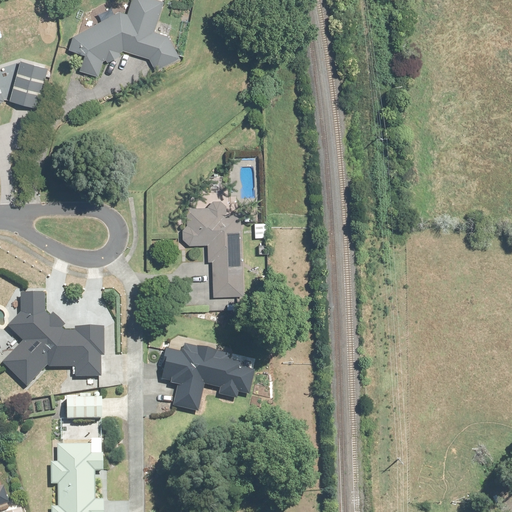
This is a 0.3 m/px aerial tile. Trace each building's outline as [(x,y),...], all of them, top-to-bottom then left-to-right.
[(152,32),(161,4),(148,0),(130,0),(125,16),(118,13),(79,33),(70,38),(66,52),(80,59),(77,73),(95,78),(99,63),(103,61),(106,65),(120,56),(119,54),(120,53),(147,61),(153,73),(177,60),(167,37),(152,32)] [(41,96),(45,97),(49,82),(45,81),(48,70),(22,62),(10,102),(37,109),(41,96)] [(222,177),(207,177),(206,189),(221,190),(222,177)] [(215,297),(240,296),(238,213),(224,214),(224,206),(218,201),(210,201),(205,206),(205,207),(189,208),(184,208),(185,219),(185,225),(180,230),(180,239),(185,243),(188,245),(206,245),(206,262),(211,261),(211,297),(215,297)] [(268,239),(268,224),(255,224),(255,239),(268,239)] [(63,325),(51,313),(47,317),(44,313),(43,293),(18,293),(19,313),(6,326),(21,342),(0,363),(25,387),(43,368),(49,368),(68,368),(74,367),(74,377),(99,377),(99,356),(103,356),(102,327),(73,327),(73,331),(66,331),(62,331),(59,328),(62,326),(63,325)] [(3,342),(6,345),(11,344),(12,339),(8,336),(4,337),(3,342)] [(227,360),(228,354),(183,344),(181,350),(180,350),(179,353),(163,349),(158,368),(162,368),(159,379),(168,382),(168,384),(176,386),(171,406),(174,407),(196,412),(202,387),(203,387),(204,384),(218,388),(217,395),(235,399),(237,393),(247,395),(253,371),(239,367),(240,363),(227,360)] [(98,399),(63,399),(63,420),(98,419),(98,399)] [(101,470),(100,453),(89,454),(89,444),(55,445),(55,462),(48,462),(49,485),(56,484),(57,507),(50,508),(50,511),(101,511),(101,500),(93,500),(93,478),(92,471),(101,470)]
